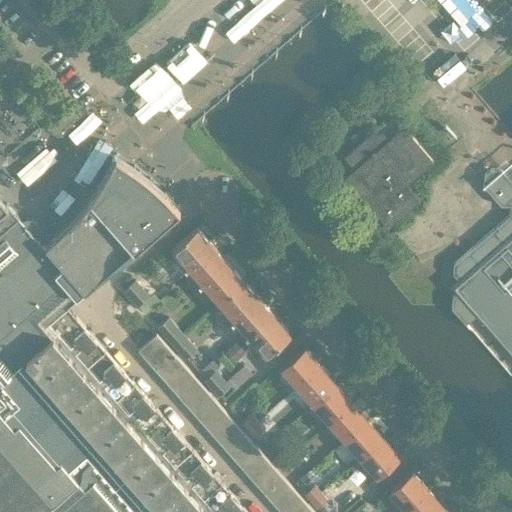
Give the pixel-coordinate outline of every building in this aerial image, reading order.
[(373,129),(344,155),(354,167),(345,175),(360,193),(388,225),(418,199),(404,183),(432,159),(404,126),(385,143),(373,129)] [(84,291),(129,252),(179,206),(172,198),(164,190),(150,177),(134,164),(116,152),(108,166),(100,180),(84,203),(65,225),(59,230),(52,237),(43,246),(84,291)] [(511,178),(510,180),(501,169),(490,168),(483,174),(483,185),(500,205),(510,204),(509,214),(453,263),(453,273),(460,281),(454,285),(459,291),(451,297),(451,306),(466,323),(478,313),(511,352),(511,178)] [(0,233),(18,217),(0,196),(0,233)] [(196,273),(220,252),(196,225),(172,246),(188,264),(184,266),(186,269),(190,266),(196,273)] [(43,246),(38,240),(35,243),(0,272),(0,347),(12,361),(22,361),(25,359),(159,511),(248,511),(68,305),(84,291),(43,246)] [(219,299),(243,278),(220,252),(196,273),(202,280),(198,283),(201,285),(204,282),(219,299)] [(139,304),(150,294),(136,277),(125,287),(139,304)] [(242,326),(266,305),(243,278),(219,299),(234,317),(231,320),(233,322),(236,319),(242,326)] [(266,353),(290,332),(266,305),(242,326),(248,333),(245,336),(247,338),(250,335),(266,353)] [(172,341),(183,331),(169,315),(158,325),(172,341)] [(186,357),(197,347),(183,331),(172,341),(186,357)] [(283,511),(314,511),(156,332),(138,347),(283,511)] [(234,361),(247,349),(238,338),(225,350),(234,361)] [(313,358),(312,359),(302,347),(282,366),(298,385),(320,367),(320,366),(313,358)] [(215,368),(220,364),(214,357),(199,371),(205,378),(203,379),(218,395),(230,385),(215,368)] [(329,376),(328,376),(320,367),(298,385),(314,403),(335,384),(336,384),(329,376)] [(344,393),(344,394),(335,384),(314,403),(330,421),(351,402),(352,401),(344,393)] [(0,405),(5,402),(0,396),(0,511),(42,511),(77,482),(60,462),(56,466),(18,424),(13,428),(0,412),(0,405)] [(360,411),(359,412),(351,402),(330,421),(345,438),(366,420),(367,419),(360,411)] [(247,428),(258,419),(252,411),(241,421),(247,428)] [(254,435),(265,426),(258,419),(247,428),(254,435)] [(375,428),(374,429),(366,420),(345,438),(360,455),(381,437),(382,436),(375,428)] [(391,446),(390,447),(381,437),(360,455),(376,473),(398,454),(391,446)] [(279,464),(290,454),(283,447),(272,457),(279,464)] [(285,472),(296,462),(290,454),(279,464),(285,472)] [(422,481),(421,481),(411,470),(390,488),(407,508),(428,489),(429,489),(422,481)] [(118,511),(91,482),(56,511),(118,511)] [(311,500),(321,490),(315,483),(304,492),(311,500)] [(437,498),(437,499),(428,489),(407,508),(410,511),(437,511),(444,507),(445,506),(437,498)] [(317,507),(328,497),(321,490),(311,500),(317,507)]
